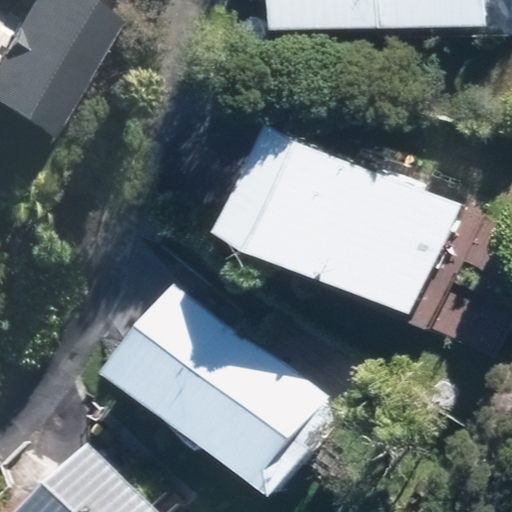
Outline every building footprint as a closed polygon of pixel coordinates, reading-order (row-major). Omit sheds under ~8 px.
[(88,0),(21,0),(0,33),(0,115),(31,135),(102,25),(81,11),(88,0)] [(489,14),(488,0),(295,0),(296,17),(489,14)] [(466,208),(289,127),(244,225),(421,306),(466,208)] [(336,397),(192,287),(126,371),(283,492),(344,412),(332,403),(336,397)] [(178,511),(108,443),(39,511),(178,511)]
